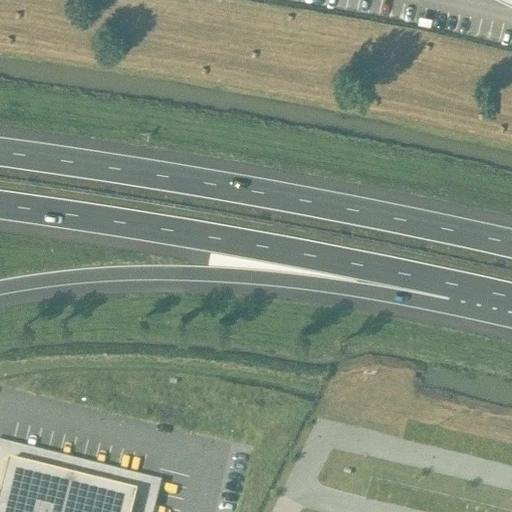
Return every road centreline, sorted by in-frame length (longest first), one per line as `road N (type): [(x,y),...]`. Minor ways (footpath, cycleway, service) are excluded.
road 1 (motorway): [(511,242),(0,151)]
road 2 (motorway): [(0,204),(453,284)]
road 3 (motorway): [(0,288),(184,273),(400,296),(453,284)]
